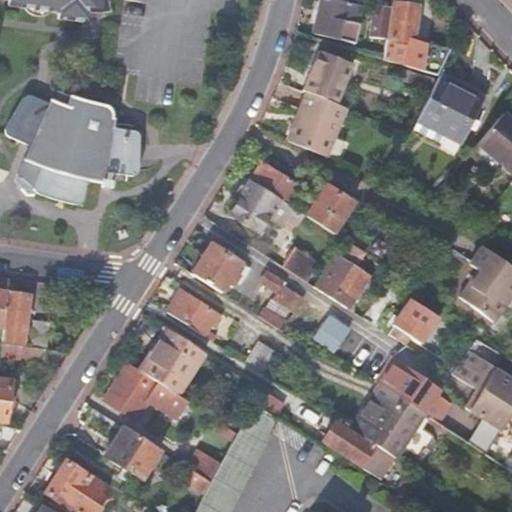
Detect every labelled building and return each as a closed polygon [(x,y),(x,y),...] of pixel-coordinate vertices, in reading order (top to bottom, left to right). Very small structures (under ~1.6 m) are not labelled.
[(49,11),(50,11),(59,13),(58,19),(78,22),(86,23),(87,15),(87,13),(101,14),(110,12),(107,0),(8,0),(8,5),(23,8),(36,9),(49,11)] [(336,0),(323,0),(314,33),(339,39),(355,43),(360,24),(358,23),(362,6),(348,3),(336,0)] [(386,50),(384,58),(438,74),(451,47),(412,40),(418,6),(395,3),(389,39),(387,39),(386,50)] [(392,8),(374,5),(368,47),(386,50),(387,39),(392,8)] [(302,90),(307,92),(336,104),(353,64),(319,50),(302,90)] [(423,86),(425,79),(427,74),(405,67),(401,79),(423,86)] [(440,74),(438,78),(441,79),(479,95),(482,88),(442,70),(440,74)] [(479,95),(441,79),(413,130),(452,148),(460,139),(479,95)] [(307,92),(287,140),(291,142),(325,157),(345,108),(336,104),(307,92)] [(0,128),(0,142),(18,145),(16,160),(13,160),(12,164),(34,166),(32,185),(32,187),(32,189),(32,191),(34,192),(37,194),(42,197),(49,198),(66,202),(71,203),(74,204),(76,204),(78,203),(80,202),(81,199),(82,194),(83,182),(98,183),(98,188),(108,189),(110,180),(123,181),(124,175),(132,175),(135,174),(137,171),(141,138),(139,134),(137,131),(133,129),(113,128),(115,110),(114,107),(112,106),(86,100),(73,94),(71,106),(54,99),(53,102),(56,103),(55,105),(50,104),(39,98),(36,97),(32,97),(29,97),(26,98),(23,99),(20,102),(17,104),(0,128)] [(500,168),(511,178),(511,177),(511,115),(505,110),(474,146),(500,168)] [(474,146),(471,149),(498,171),(500,168),(474,146)] [(251,154),(239,173),(250,180),(251,178),(265,186),(263,189),(301,214),(332,233),(352,202),(344,196),(347,191),(341,188),(338,192),(326,184),(309,210),(299,203),(307,190),(251,154)] [(469,156),(445,182),(472,207),(491,186),(476,172),(481,167),(469,156)] [(295,224),(301,214),(263,189),(265,186),(251,178),(250,180),(229,213),(257,231),(272,209),(295,224)] [(211,243),(191,273),(221,292),(227,283),(232,286),(236,280),(230,277),(241,262),(211,243)] [(478,270),(459,295),(495,323),(511,300),(511,264),(485,244),(470,263),(478,270)] [(294,246),(281,265),(306,281),(319,261),(294,246)] [(334,251),(312,285),(346,307),(367,271),(334,251)] [(267,270),(260,280),(277,292),(273,299),(293,312),(303,297),(283,283),(284,281),(267,270)] [(393,287),(385,282),(376,295),(385,300),(393,287)] [(179,289),(165,311),(211,341),(214,336),(204,330),(207,325),(212,328),(216,321),(212,318),(215,312),(179,289)] [(29,296),(8,293),(3,327),(1,340),(22,343),(29,296)] [(396,300),(389,311),(385,308),(380,315),(385,318),(379,327),(379,328),(404,344),(422,317),(396,300)] [(257,315),(278,329),(284,320),(263,306),(257,315)] [(323,325),(326,327),(343,338),(351,326),(330,313),(323,325)] [(35,320),(32,344),(47,346),(50,321),(35,320)] [(466,332),(476,338),(482,329),(472,323),(466,332)] [(343,338),(326,327),(321,336),(338,346),(343,338)] [(140,371),(176,394),(202,353),(166,329),(140,371)] [(259,340),(245,360),(265,373),(279,353),(259,340)] [(0,359),(44,365),(45,349),(1,342),(0,347),(0,359)] [(328,352),(316,369),(350,392),(361,375),(328,352)] [(375,380),(387,388),(399,396),(439,423),(451,404),(437,394),(440,390),(399,364),(401,360),(393,354),(375,380)] [(461,357),(451,373),(480,391),(468,410),(500,429),(511,408),(511,380),(493,369),(489,375),(461,357)] [(175,417),(186,401),(176,394),(140,371),(128,364),(101,406),(130,424),(146,399),(175,417)] [(375,380),(366,374),(360,383),(381,397),(387,388),(375,380)] [(0,380),(0,419),(6,420),(11,382),(0,380)] [(227,511),(276,417),(252,402),(209,479),(193,511),(227,511)] [(398,460),(335,420),(321,441),(360,466),(369,452),(393,468),(398,460)] [(122,426),(104,456),(140,479),(159,449),(122,426)] [(185,464),(207,479),(217,461),(196,447),(185,464)] [(65,461),(44,494),(55,501),(52,505),(63,511),(66,511),(90,477),(65,461)] [(105,484),(96,499),(110,507),(119,493),(105,484)]
